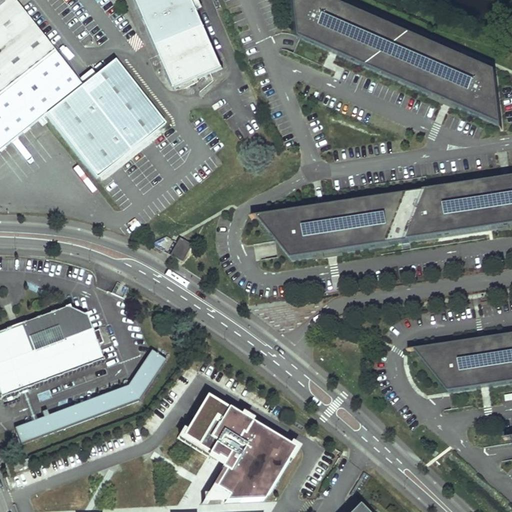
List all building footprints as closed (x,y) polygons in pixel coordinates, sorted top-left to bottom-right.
[(0,0),(0,150),(45,115),(95,179),(164,125),(114,60),(82,86),(12,0),(0,0)] [(137,0),(176,88),(222,69),(192,0),(137,0)] [(335,0),(297,0),(302,37),(435,95),(436,93),(455,101),(454,104),(503,125),(497,71),(335,0)] [(436,93),(435,95),(454,104),(455,101),(436,93)] [(259,216),(294,259),(333,253),(344,251),(343,248),(364,245),(365,248),(391,244),(414,240),(511,225),(511,177),(434,189),(412,193),(259,216)] [(180,237),(171,254),(183,260),(193,244),(180,237)] [(70,308),(0,333),(0,388),(2,395),(102,359),(97,345),(104,342),(100,329),(92,332),(86,316),(70,308)] [(468,341),(416,349),(450,392),(511,383),(511,334),(489,338),(489,341),(469,344),(468,341)] [(133,389),(138,401),(165,360),(152,351),(129,386),(133,389)] [(104,394),(105,399),(128,391),(126,386),(104,394)] [(105,399),(43,422),(47,434),(138,401),(133,389),(128,391),(105,399)] [(207,398),(183,439),(210,455),(208,457),(217,462),(218,460),(221,462),(225,464),(222,470),(223,471),(226,473),(216,490),(218,491),(229,498),(226,503),(225,504),(264,502),(295,450),(207,398)] [(43,422),(19,430),(23,443),(47,434),(43,422)] [(19,434),(12,437),(15,444),(22,441),(19,434)] [(29,460),(14,466),(16,471),(31,465),(29,460)] [(223,471),(202,505),(225,504),(226,503),(215,496),(218,491),(216,490),(226,473),(223,471)] [(229,498),(218,491),(215,496),(226,503),(229,498)]
